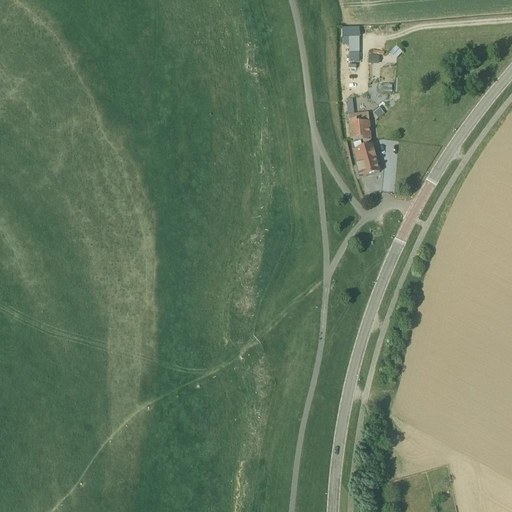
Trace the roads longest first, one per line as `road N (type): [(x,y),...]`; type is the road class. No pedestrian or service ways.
road 1 (tertiary): [(333,511),(358,353),(414,212)]
road 2 (tertiary): [(414,212),(511,73)]
